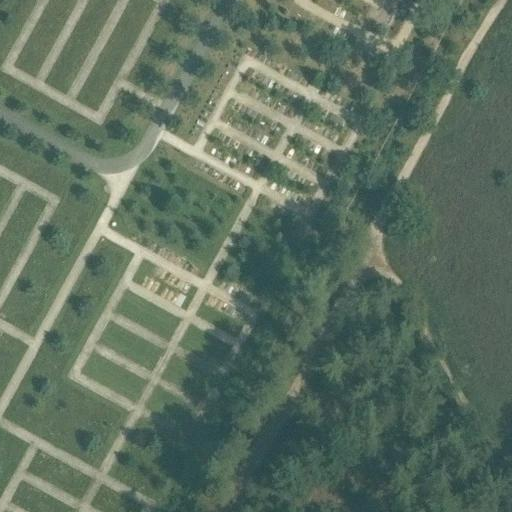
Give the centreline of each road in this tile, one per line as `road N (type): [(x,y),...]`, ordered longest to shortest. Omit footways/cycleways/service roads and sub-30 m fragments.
road 1 (track): [(372,251),(230,511)]
road 2 (track): [(511,501),(372,251)]
road 3 (track): [(497,0),(403,173),(372,251)]
